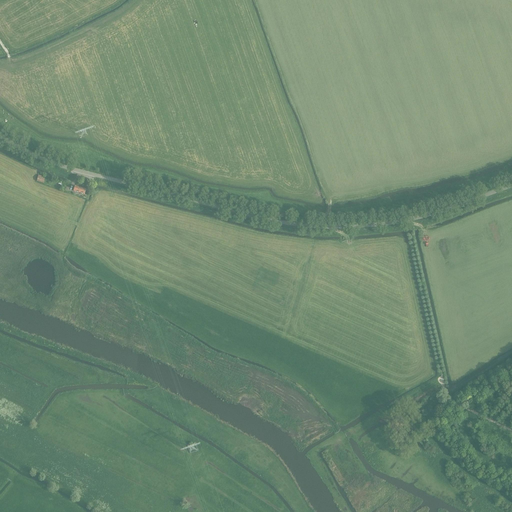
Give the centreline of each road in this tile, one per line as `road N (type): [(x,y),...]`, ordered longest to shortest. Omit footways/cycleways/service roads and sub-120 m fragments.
road 1 (unclassified): [(0,135),(58,165),(305,226),(405,220),(511,185)]
road 2 (track): [(451,401),(405,220)]
